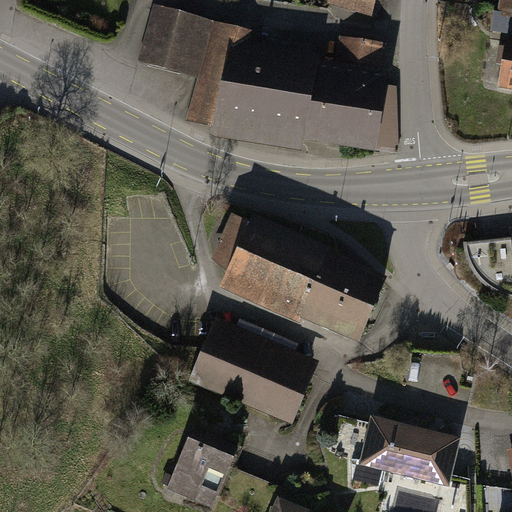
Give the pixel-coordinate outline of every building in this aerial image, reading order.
[(335,0),(372,12),(375,0),(335,0)] [(150,61),(206,76),(219,27),(163,12),(150,61)] [(246,34),(219,27),(206,76),(193,121),(213,126),(215,120),(376,145),(380,146),(380,150),(398,152),(396,93),(385,91),(386,86),(317,75),(319,65),(241,51),(246,34)] [(341,62),(376,68),(380,45),(345,39),(341,62)] [(361,336),(384,283),(235,217),(217,259),(232,265),(226,277),(361,336)] [(511,227),(509,228),(510,237),(463,243),(468,260),(475,272),(482,281),(494,290),(507,295),(511,295),(511,227)] [(297,420),(320,363),(221,323),(198,381),(297,420)] [(367,464),(452,485),(463,440),(378,419),(367,464)] [(215,507),(236,458),(193,440),(173,489),(215,507)] [(312,511),(283,499),(276,511),(312,511)]
